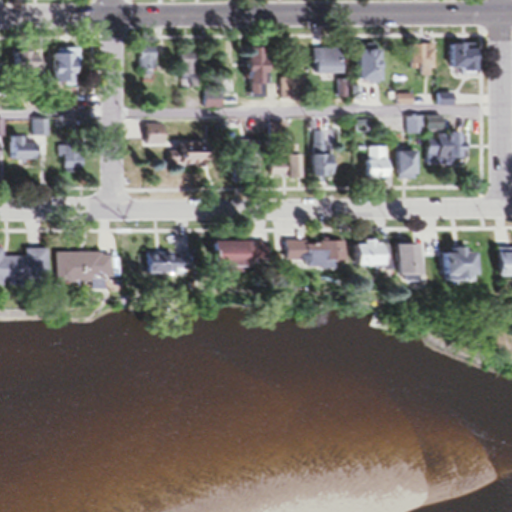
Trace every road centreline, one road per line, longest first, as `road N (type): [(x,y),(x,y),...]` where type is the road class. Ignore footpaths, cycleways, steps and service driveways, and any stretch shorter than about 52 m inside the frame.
road 1 (primary): [(0,16),(511,12)]
road 2 (residential): [(0,210),(511,208)]
road 3 (residential): [(112,210),(110,0)]
road 4 (residential): [(500,209),(498,0)]
